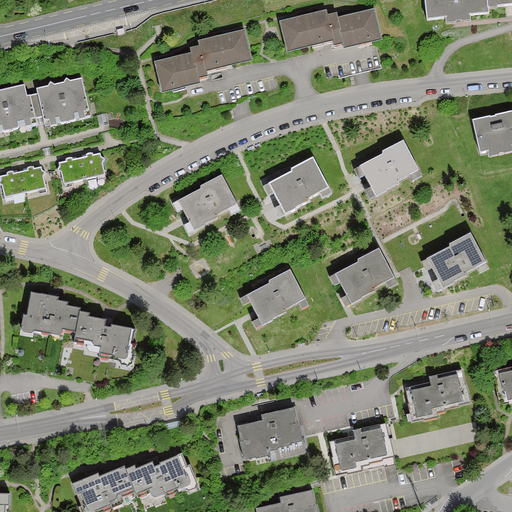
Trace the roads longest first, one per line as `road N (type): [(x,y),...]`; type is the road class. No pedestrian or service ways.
road 1 (residential): [(62,257),(115,202),(230,136),(381,94),(511,78)]
road 2 (residential): [(223,376),(213,346),(187,325),(62,257)]
road 3 (residential): [(64,422),(139,417),(227,390)]
road 4 (residential): [(223,376),(64,422)]
road 5 (secondary): [(0,36),(152,0)]
road 6 (residential): [(368,351),(302,356),(223,376)]
road 7 (residential): [(227,390),(368,351)]
road 8 (residential): [(511,321),(368,351)]
